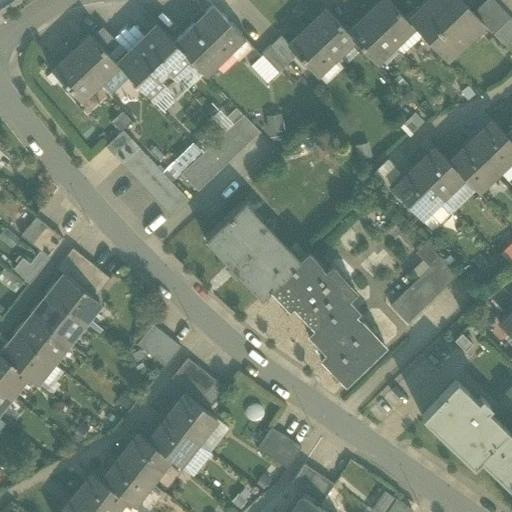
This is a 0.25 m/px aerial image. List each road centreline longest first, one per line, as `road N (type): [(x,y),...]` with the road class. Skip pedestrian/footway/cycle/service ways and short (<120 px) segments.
road 1 (residential): [(464,511),(241,353),(94,208),(0,92)]
road 2 (unclassified): [(394,163),(425,133),(511,81)]
